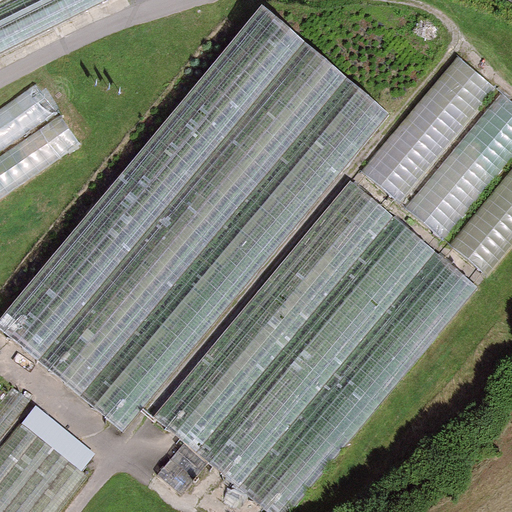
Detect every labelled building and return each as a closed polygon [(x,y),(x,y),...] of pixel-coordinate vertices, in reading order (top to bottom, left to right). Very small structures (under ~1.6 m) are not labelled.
[(0,0),(0,56),(113,0),(0,0)] [(390,121),(267,17),(2,329),(125,433),(390,121)] [(511,244),(511,107),(457,62),(363,175),(485,277),(511,244)] [(0,203),(78,151),(39,93),(0,119),(0,203)] [(286,511),(472,293),(353,193),(158,423),(263,511),(286,511)] [(63,511),(102,463),(36,412),(0,458),(0,511),(63,511)] [(193,462),(166,472),(173,489),(199,479),(193,462)]
